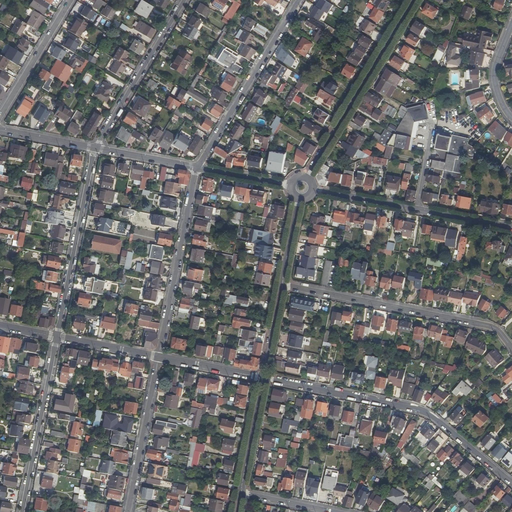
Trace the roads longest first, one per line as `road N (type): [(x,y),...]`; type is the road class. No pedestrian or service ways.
road 1 (residential): [(263,378),(416,408),(511,482)]
road 2 (residential): [(511,346),(486,325),(282,285)]
road 3 (residential): [(416,0),(308,178)]
road 4 (residential): [(57,336),(94,145)]
road 5 (residential): [(156,356),(197,166)]
road 6 (residential): [(298,0),(197,166)]
road 7 (residential): [(20,511),(57,336)]
road 8 (residential): [(94,145),(184,0)]
road 9 (residential): [(127,511),(156,356)]
road 10 (residential): [(0,116),(70,0)]
